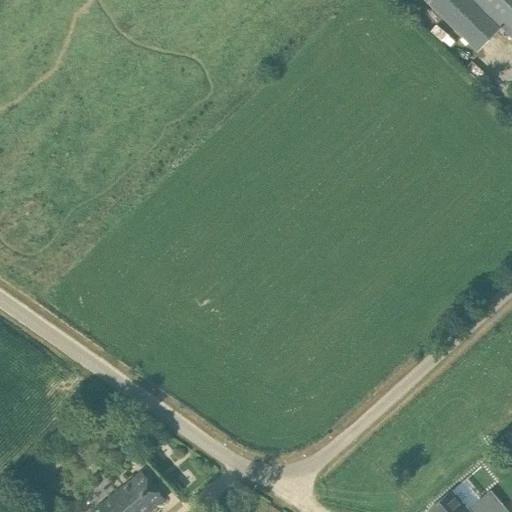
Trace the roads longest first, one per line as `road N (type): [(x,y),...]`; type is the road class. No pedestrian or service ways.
road 1 (unclassified): [(270,476),(237,470),(0,304)]
road 2 (unclassified): [(270,476),(309,464),(360,432),(511,287)]
